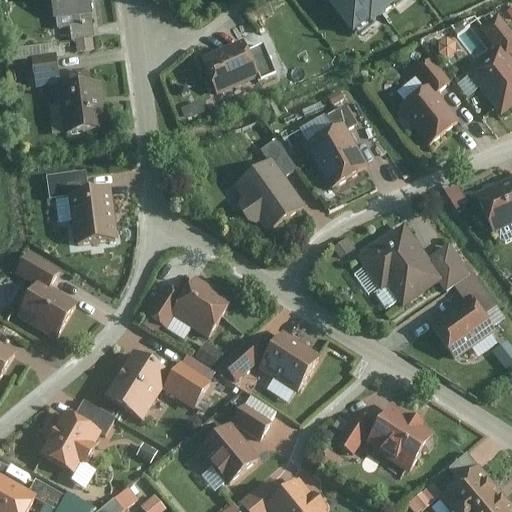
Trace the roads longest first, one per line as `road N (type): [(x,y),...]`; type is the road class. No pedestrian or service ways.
road 1 (residential): [(511,148),(340,227),(285,296)]
road 2 (residential): [(0,430),(115,326),(164,229)]
road 3 (residential): [(130,0),(154,212),(164,229)]
road 4 (residential): [(385,361),(511,443)]
road 5 (residential): [(292,465),(309,431),(385,361)]
road 6 (residential): [(164,229),(285,296)]
